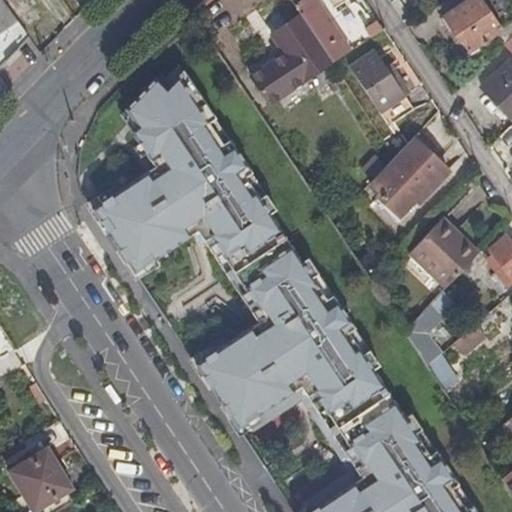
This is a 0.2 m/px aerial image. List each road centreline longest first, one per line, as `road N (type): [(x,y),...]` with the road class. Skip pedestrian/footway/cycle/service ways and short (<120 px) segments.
road 1 (residential): [(225,511),(0,181)]
road 2 (tertiary): [(0,154),(146,0)]
